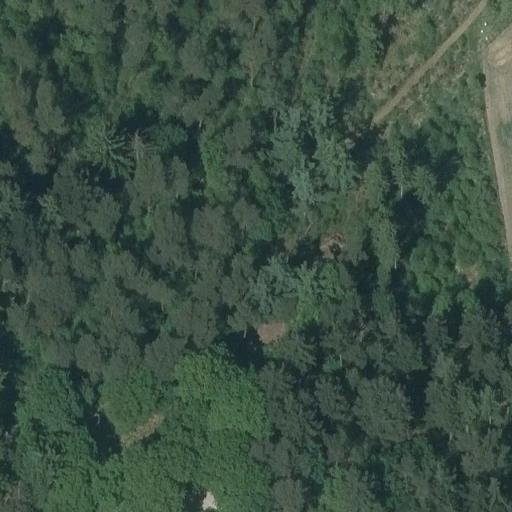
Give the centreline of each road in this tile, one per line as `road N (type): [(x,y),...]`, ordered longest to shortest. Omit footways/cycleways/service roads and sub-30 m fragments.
road 1 (track): [(0,230),(41,212),(287,168),(332,149),(363,130),(480,0)]
road 2 (track): [(0,437),(31,440),(57,455),(97,511)]
